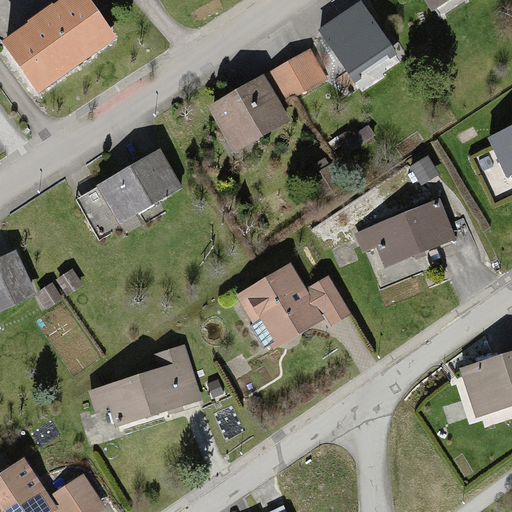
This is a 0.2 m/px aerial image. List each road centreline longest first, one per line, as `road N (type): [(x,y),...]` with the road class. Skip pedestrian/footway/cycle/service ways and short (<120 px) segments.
road 1 (residential): [(186,511),(511,286)]
road 2 (residential): [(0,183),(280,0)]
